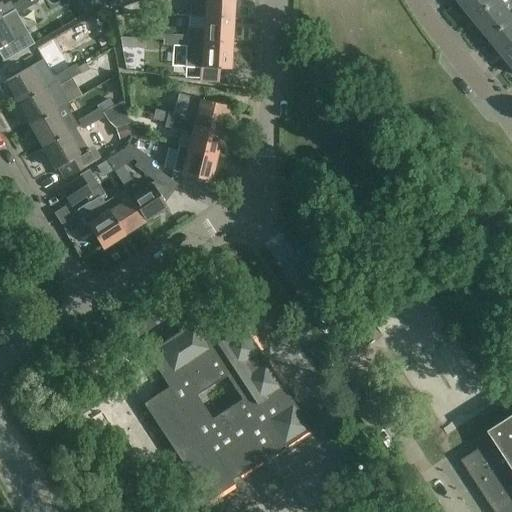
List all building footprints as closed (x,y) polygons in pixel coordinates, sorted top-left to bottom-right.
[(0,17),(0,18),(13,10),(16,15),(27,8),(22,0),(20,0),(12,5),(10,1),(2,6),(0,2),(0,17)] [(22,0),(27,8),(37,3),(35,0),(22,0)] [(96,0),(81,0),(76,4),(82,15),(99,5),(96,0)] [(190,0),(190,15),(204,16),(231,18),(232,0),(190,0)] [(458,0),(473,18),(494,0),(458,0)] [(511,0),(494,0),(473,18),(488,37),(511,18),(511,13),(506,6),(511,0)] [(186,28),(185,35),(185,41),(230,43),(231,18),(204,16),(203,29),(186,28)] [(0,18),(0,17),(0,46),(13,39),(0,18)] [(511,18),(488,37),(504,56),(511,49),(511,18)] [(162,39),(162,34),(163,30),(149,30),(149,39),(162,39)] [(173,45),(173,35),(163,34),(162,34),(162,39),(162,44),(173,45)] [(60,35),(34,50),(42,62),(68,47),(60,35)] [(173,45),(185,46),(185,41),(185,35),(173,35),(173,45)] [(144,39),(132,38),(132,48),(143,49),(144,39)] [(185,41),(185,46),(184,57),(201,58),(201,67),(200,67),(199,80),(217,81),(218,68),(228,68),(230,43),(185,41)] [(68,80),(80,73),(75,64),(63,71),(68,80)] [(17,103),(56,81),(58,85),(68,80),(63,71),(54,76),(50,70),(35,79),(29,67),(5,81),(17,103)] [(17,103),(30,125),(54,111),(48,102),(62,94),(57,86),(58,85),(56,81),(17,103)] [(177,119),(221,130),(226,106),(178,94),(174,114),(178,115),(177,119)] [(42,146),(74,127),(77,126),(65,105),(54,111),(30,125),(42,146)] [(93,123),(103,117),(98,108),(88,114),(93,123)] [(153,118),(165,121),(167,112),(155,110),(153,118)] [(214,155),(221,130),(177,119),(178,115),(174,114),(167,112),(165,121),(166,122),(164,127),(189,133),(186,148),(214,155)] [(93,123),(88,114),(78,120),(83,129),(93,123)] [(74,127),(42,146),(55,169),(57,168),(63,179),(99,158),(93,147),(87,150),(74,127)] [(128,144),(125,148),(130,151),(127,156),(136,163),(137,163),(143,155),(128,144)] [(172,170),(180,172),(209,179),(214,155),(186,148),(178,146),(172,170)] [(130,151),(125,148),(122,152),(127,156),(130,151)] [(152,162),(143,155),(137,163),(136,163),(133,167),(154,181),(151,183),(164,203),(177,184),(149,165),(152,162)] [(89,188),(97,183),(88,169),(79,174),(80,175),(80,174),(83,179),(88,187),(89,188)] [(80,174),(80,175),(78,175),(60,188),(71,204),(85,195),(91,191),(89,188),(88,187),(83,179),(80,174)] [(99,196),(99,197),(104,194),(97,183),(89,188),(91,191),(85,195),(89,203),(99,196)] [(129,197),(144,222),(166,207),(164,203),(151,183),(130,197),(129,197)] [(124,235),(144,222),(129,197),(130,197),(125,190),(104,204),(108,211),(124,235)] [(102,249),(124,235),(108,211),(104,204),(99,197),(99,196),(89,203),(77,210),(102,249)] [(146,353),(169,387),(143,404),(207,501),(312,432),(242,326),(217,343),(200,317),(146,353)] [(107,379),(73,402),(82,415),(116,393),(107,379)] [(511,511),(511,414),(488,430),(493,439),(460,460),(494,511),(511,511)]
